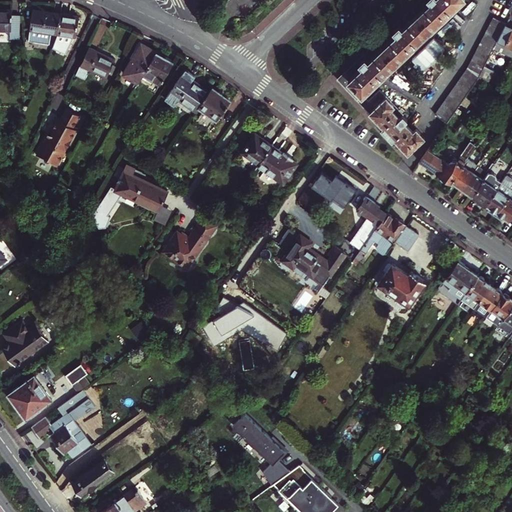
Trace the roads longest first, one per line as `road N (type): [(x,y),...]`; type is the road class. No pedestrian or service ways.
road 1 (residential): [(237,68),(511,262)]
road 2 (residential): [(126,5),(237,68)]
